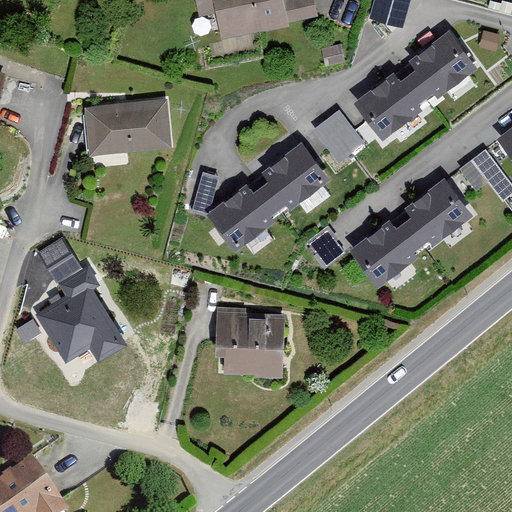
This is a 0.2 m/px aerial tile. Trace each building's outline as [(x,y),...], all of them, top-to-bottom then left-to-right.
[(196,0),(201,18),(219,14),(224,40),(320,20),(316,0),(288,0),(285,1),(285,0),(196,0)] [(403,21),(408,0),(374,0),(371,13),(403,21)] [(451,36),(357,107),(383,142),(477,71),(451,36)] [(169,101),(88,108),(92,155),(173,148),(169,101)] [(343,115),(316,133),(337,164),(364,145),(343,115)] [(511,133),(353,251),(382,289),(479,217),(465,199),(511,164),(511,133)] [(221,181),(202,176),(195,210),(206,214),(234,255),(336,182),(304,148),(218,203),(221,181)] [(325,273),(349,257),(338,241),(314,257),(325,273)] [(64,294),(36,315),(66,361),(89,349),(97,360),(127,344),(96,295),(103,287),(92,269),(61,285),(64,294)] [(286,318),(218,309),(219,358),(226,358),(226,374),(284,378),(286,318)] [(0,482),(0,511),(67,511),(36,459),(0,482)]
